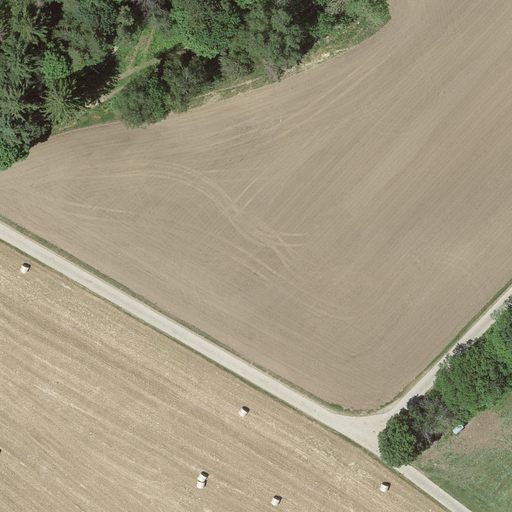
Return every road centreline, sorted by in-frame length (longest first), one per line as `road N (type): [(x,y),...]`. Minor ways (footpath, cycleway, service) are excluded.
road 1 (track): [(0,229),(366,440),(461,511)]
road 2 (track): [(366,440),(511,292)]
